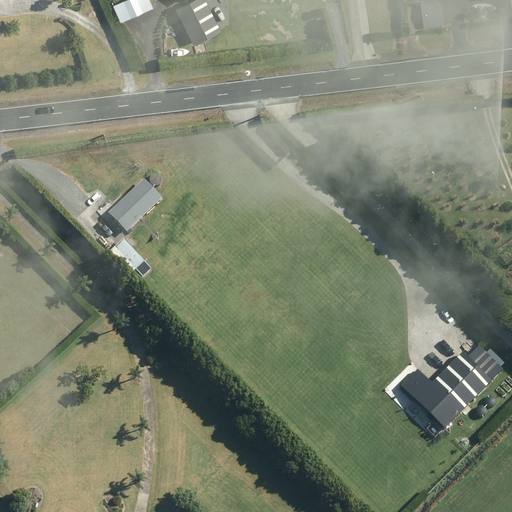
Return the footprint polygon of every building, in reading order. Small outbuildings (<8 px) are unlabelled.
[(126,0),(118,0),(112,3),(120,21),(154,5),(152,0),(126,0)] [(189,0),(173,8),(191,44),(219,30),(203,0),(189,0)] [(441,0),(421,4),(425,27),(445,24),(441,0)] [(145,180),(109,214),(127,234),(163,199),(145,180)] [(125,240),(112,252),(138,282),(152,270),(125,240)] [(150,257),(146,262),(153,268),(158,264),(150,257)] [(399,389),(442,432),(488,386),(460,357),(429,387),(415,373),(399,389)]
